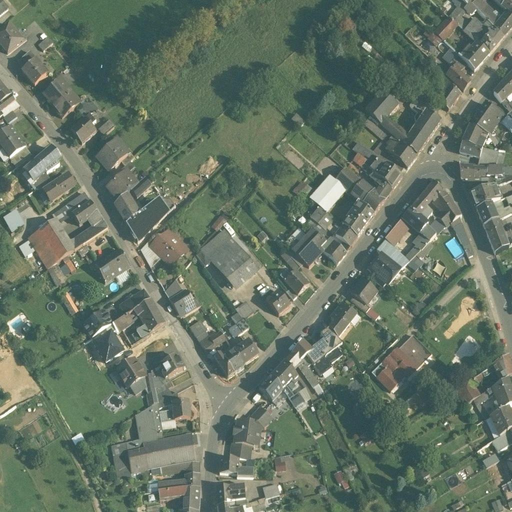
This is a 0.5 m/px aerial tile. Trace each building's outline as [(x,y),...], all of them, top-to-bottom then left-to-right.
[(473,0),(469,5),(476,13),(480,17),(486,11),(476,3),(473,0)] [(511,2),(509,0),(491,0),(501,9),(508,14),(508,15),(511,18),(511,2)] [(458,8),(448,20),(453,24),(464,11),(467,7),(462,3),(458,8)] [(476,13),(469,5),(467,7),(464,11),(469,16),(473,16),(476,13)] [(511,29),(511,18),(508,15),(500,24),(486,10),(486,11),(480,17),(494,31),(504,40),(511,29)] [(453,24),(448,20),(441,27),(450,36),(457,27),(453,24)] [(487,34),(474,22),(464,34),(476,45),(479,48),(490,37),(487,34)] [(16,36),(9,27),(0,35),(0,47),(7,56),(23,44),(16,36)] [(499,41),(489,32),(487,34),(490,37),(479,48),(489,57),(499,45),(497,43),(499,41)] [(20,33),(16,36),(23,44),(26,40),(20,33)] [(47,39),(38,47),(43,53),(52,45),(47,39)] [(476,45),(471,51),(468,49),(464,54),(467,57),(462,62),(467,67),(474,74),(489,57),(479,48),(476,45)] [(29,54),(21,61),(27,69),(33,64),(35,62),(33,60),(34,60),(29,54)] [(457,58),(449,67),(448,66),(442,74),(452,84),(459,75),(467,67),(462,62),(457,58)] [(46,79),(33,64),(27,69),(22,73),(35,89),(46,79)] [(428,72),(421,65),(417,70),(424,76),(428,72)] [(511,74),(500,87),(493,96),(501,105),(501,104),(506,111),(510,107),(511,109),(511,74)] [(469,84),(459,75),(452,84),(463,93),(469,84)] [(436,80),(432,84),(437,89),(443,81),(439,77),(436,80)] [(460,97),(443,81),(437,89),(441,93),(439,96),(443,99),(438,105),(448,113),(460,97)] [(66,90),(61,83),(43,98),(62,121),(81,104),(68,89),(66,90)] [(6,92),(0,85),(0,101),(3,104),(12,98),(6,92)] [(383,94),(365,114),(377,126),(380,128),(387,121),(398,108),(383,94)] [(0,112),(1,114),(15,103),(12,98),(3,104),(0,106),(0,112)] [(409,141),(404,149),(416,159),(440,125),(414,106),(411,111),(417,116),(414,120),(415,124),(420,127),(409,141)] [(485,106),(481,112),(470,128),(479,133),(487,138),(500,121),(495,117),(497,115),(485,106)] [(13,113),(3,120),(7,126),(17,119),(13,113)] [(377,126),(365,114),(358,122),(372,132),(377,126)] [(96,134),(91,128),(96,124),(89,117),(70,134),(82,147),(96,134)] [(295,117),(290,122),(299,130),(304,125),(295,117)] [(511,122),(508,118),(501,125),(511,134),(511,122)] [(409,141),(387,121),(380,128),(393,139),(395,141),(404,149),(409,141)] [(108,122),(98,132),(103,138),(114,129),(108,122)] [(380,128),(377,126),(372,132),(387,145),(393,139),(380,128)] [(11,128),(0,135),(0,142),(4,149),(18,139),(11,128)] [(485,143),(477,138),(479,133),(470,128),(462,145),(481,151),(485,143)] [(18,139),(4,149),(11,159),(10,160),(10,161),(26,150),(18,139)] [(416,159),(404,149),(395,141),(384,153),(401,167),(407,172),(416,159)] [(128,157),(116,144),(97,160),(109,174),(121,164),(128,158),(128,157)] [(372,155),(358,145),(352,153),(358,157),(366,163),(370,157),(372,155)] [(462,145),(459,155),(472,159),(479,160),(479,161),(482,151),(481,151),(462,145)] [(26,150),(10,161),(16,169),(32,158),(26,150)] [(52,151),(27,172),(34,181),(35,182),(45,174),(60,162),(52,151)] [(479,160),(477,170),(495,169),(497,155),(482,151),(479,161),(479,160)] [(378,160),(379,161),(395,174),(401,167),(384,153),(378,160)] [(495,169),(501,169),(501,159),(507,160),(507,154),(497,153),(497,155),(495,169)] [(128,158),(121,164),(125,168),(130,163),(134,160),(130,155),(128,157),(128,158)] [(366,163),(358,157),(353,162),(368,176),(371,173),(364,166),(366,163)] [(395,174),(379,161),(377,163),(370,157),(366,163),(364,166),(371,173),(378,179),(379,181),(392,194),(402,179),(395,174)] [(125,168),(120,172),(124,176),(127,174),(128,175),(135,169),(130,163),(125,168)] [(357,176),(352,170),(350,169),(348,167),(344,171),(345,172),(356,182),(359,184),(361,182),(357,176)] [(475,170),(459,168),(460,181),(465,181),(474,182),(478,182),(478,179),(494,179),(495,169),(477,170),(475,170)] [(501,179),(501,186),(511,183),(511,170),(501,170),(501,169),(495,169),(494,179),(501,179)] [(356,182),(345,172),(335,184),(335,185),(345,193),(350,198),(360,185),(359,184),(356,182)] [(45,174),(35,182),(34,181),(30,184),(35,191),(40,188),(50,181),(45,174)] [(136,188),(126,177),(128,175),(127,174),(124,176),(107,191),(118,204),(127,197),(130,193),(138,187),(138,186),(136,188)] [(53,186),(45,191),(46,192),(52,202),(75,188),(68,177),(53,186)] [(153,184),(148,178),(145,181),(149,187),(153,184)] [(379,181),(378,179),(374,184),(380,191),(381,192),(388,199),(392,194),(379,181)] [(499,187),(501,186),(501,179),(494,179),(478,179),(478,182),(474,182),(465,181),(466,192),(468,196),(470,196),(482,192),(481,187),(496,183),(497,188),(499,187)] [(316,195),(310,202),(319,210),(326,215),(345,193),(335,185),(335,184),(330,180),(316,195)] [(50,181),(40,188),(43,193),(43,194),(46,192),(45,191),(53,186),(50,181)] [(138,187),(130,193),(133,196),(137,201),(151,189),(149,187),(145,181),(138,187)] [(481,187),(482,192),(483,192),(494,188),(497,188),(496,183),(481,187)] [(499,187),(505,201),(511,198),(511,184),(511,183),(501,186),(499,187)] [(373,194),(361,184),(360,185),(350,198),(360,206),(362,208),(373,194)] [(447,198),(433,185),(417,204),(424,210),(431,202),(439,210),(447,198)] [(316,195),(306,187),(300,194),(310,202),(316,195)] [(482,192),(470,196),(476,212),(490,206),(491,206),(500,203),(494,188),(483,192),(482,192)] [(381,192),(380,191),(376,196),(374,194),(373,194),(362,208),(373,218),(384,204),(388,199),(381,192)] [(85,196),(67,207),(72,217),(91,205),(85,196)] [(128,199),(127,197),(114,208),(126,227),(139,217),(128,199)] [(167,197),(157,203),(167,217),(175,208),(167,197)] [(461,219),(447,198),(439,210),(443,215),(438,220),(446,229),(449,226),(453,230),(461,224),(459,220),(461,219)] [(503,209),(493,213),(498,223),(511,215),(511,198),(505,201),(509,209),(504,211),(503,209)] [(139,217),(126,227),(137,246),(167,217),(157,203),(139,217)] [(424,210),(417,204),(410,213),(418,219),(424,224),(431,216),(424,210)] [(88,222),(98,216),(91,205),(72,217),(79,228),(88,222)] [(362,208),(360,206),(343,229),(357,241),(373,218),(362,208)] [(490,206),(476,212),(483,230),(498,223),(493,213),(490,206)] [(58,227),(72,217),(67,207),(52,216),(55,222),(58,227)] [(319,210),(310,221),(317,227),(327,216),(326,215),(319,210)] [(16,211),(4,219),(13,233),(25,225),(16,211)] [(225,213),(210,231),(215,235),(230,218),(225,213)] [(410,213),(402,221),(409,227),(423,239),(430,244),(436,238),(428,230),(426,229),(427,227),(424,224),(418,219),(410,213)] [(108,232),(98,216),(88,222),(93,229),(69,245),(74,252),(108,232)] [(334,222),(327,216),(317,227),(325,233),(331,226),(334,222)] [(437,220),(428,230),(436,238),(445,228),(446,229),(438,220),(438,221),(437,220)] [(402,221),(396,229),(403,235),(409,227),(402,221)] [(58,227),(55,222),(40,231),(59,262),(74,252),(69,245),(58,227)] [(343,229),(334,222),(331,226),(337,231),(338,231),(340,233),(335,239),(349,251),(357,241),(343,229)] [(509,250),(498,223),(483,230),(494,257),(509,250)] [(325,233),(317,227),(312,233),(313,233),(319,240),(325,233)] [(396,229),(385,242),(393,249),(398,245),(396,243),(403,235),(396,229)] [(59,262),(40,231),(28,239),(29,240),(32,245),(36,250),(48,269),(59,262)] [(325,233),(319,240),(326,246),(330,241),(331,241),(334,238),(326,231),(325,233)] [(313,233),(293,255),(304,266),(308,270),(316,261),(314,259),(321,253),(320,252),(326,246),(319,240),(313,233)] [(242,256),(224,234),(220,237),(201,253),(196,259),(204,270),(211,265),(219,275),(242,256)] [(171,241),(166,237),(160,243),(158,243),(152,249),(151,250),(158,257),(161,260),(163,262),(165,260),(171,266),(178,260),(180,260),(184,256),(178,250),(181,247),(173,240),(171,241)] [(423,239),(415,248),(421,253),(421,254),(430,244),(423,239)] [(32,245),(29,240),(18,247),(25,257),(36,250),(32,245)] [(326,246),(320,252),(321,253),(336,267),(346,256),(331,241),(330,241),(326,246)] [(401,272),(409,264),(405,260),(393,249),(385,242),(376,253),(378,254),(381,257),(398,270),(401,272)] [(158,257),(151,250),(152,249),(148,245),(140,252),(151,271),(161,260),(158,257)] [(470,245),(463,248),(468,260),(474,257),(470,245)] [(415,248),(405,260),(409,264),(421,253),(415,248)] [(97,264),(90,252),(85,255),(93,267),(97,264)] [(121,253),(108,261),(117,277),(131,269),(121,253)] [(304,266),(293,255),(289,258),(291,260),(297,267),(300,270),(304,266)] [(242,256),(219,275),(232,290),(246,278),(247,280),(257,273),(242,256)] [(398,270),(381,257),(369,272),(372,275),(386,286),(398,270)] [(297,267),(291,260),(287,264),(292,270),(293,270),(297,267)] [(117,277),(108,261),(95,269),(105,285),(117,277)] [(65,265),(59,268),(65,277),(71,273),(65,265)] [(309,287),(296,273),(290,279),(285,274),(280,279),(284,284),(290,290),(297,298),(309,287)] [(386,286),(372,275),(368,279),(382,291),(386,286)] [(377,294),(362,282),(350,296),(354,298),(366,308),(377,294)] [(183,295),(175,283),(165,295),(170,302),(183,295)] [(297,298),(290,290),(285,294),(293,302),(297,298)] [(69,291),(62,295),(74,314),(80,310),(69,291)] [(143,293),(120,307),(126,317),(136,311),(150,302),(149,301),(144,293),(143,292),(143,293)] [(183,295),(170,302),(180,321),(201,308),(198,303),(192,306),(185,293),(183,295)] [(278,294),(266,304),(278,318),(290,308),(278,294)] [(366,308),(354,298),(350,303),(365,316),(370,311),(366,308)] [(150,302),(136,311),(140,317),(143,323),(157,315),(150,302)] [(253,316),(245,304),(235,312),(238,316),(243,323),(253,316)] [(356,318),(342,306),(331,321),(334,324),(329,330),(337,341),(350,325),(356,318)] [(103,311),(81,325),(90,339),(99,334),(113,325),(109,320),(110,320),(107,316),(103,311)] [(126,317),(124,318),(113,325),(118,335),(134,325),(140,317),(136,311),(126,317)] [(378,317),(370,311),(365,316),(374,322),(378,317)] [(157,315),(143,323),(146,327),(130,337),(135,345),(151,336),(164,327),(157,315)] [(243,323),(238,316),(231,320),(237,327),(242,335),(249,331),(243,323)] [(360,321),(356,318),(350,325),(354,328),(360,321)] [(207,333),(200,323),(189,330),(199,345),(209,339),(205,334),(207,333)] [(113,325),(99,334),(107,347),(114,359),(128,350),(123,341),(118,335),(113,325)] [(329,330),(320,337),(324,342),(324,341),(329,347),(333,345),(338,342),(337,341),(329,330)] [(99,334),(90,339),(98,352),(107,347),(99,334)] [(135,345),(130,337),(123,341),(128,350),(135,345)] [(216,338),(210,342),(211,344),(212,345),(215,349),(221,345),(220,344),(218,341),(216,338)] [(431,357),(412,338),(398,353),(396,351),(371,375),(390,394),(405,380),(406,382),(431,357)] [(209,339),(199,345),(203,350),(208,347),(209,346),(212,345),(211,344),(210,342),(209,339)] [(324,342),(310,352),(312,353),(301,363),(307,369),(312,366),(319,375),(342,358),(333,345),(329,347),(324,341),(324,342)] [(248,343),(233,354),(243,368),(258,357),(248,343)] [(303,344),(285,364),(292,371),(297,366),(299,363),(301,363),(312,353),(310,352),(303,344)] [(243,368),(233,354),(224,361),(223,361),(229,369),(230,369),(235,376),(244,369),(243,368)] [(229,369),(223,361),(224,361),(220,356),(214,361),(227,381),(235,376),(230,369),(229,369)] [(162,384),(169,380),(184,371),(177,358),(155,371),(158,377),(162,384)] [(511,371),(508,358),(492,368),(494,372),(501,385),(508,381),(511,377),(511,371)] [(134,361),(116,372),(127,389),(130,388),(140,382),(145,378),(134,361)] [(307,369),(301,363),(299,363),(297,366),(313,390),(318,387),(313,378),(308,371),(309,371),(307,369)] [(285,364),(271,378),(281,392),(286,387),(291,382),(294,385),(299,381),(293,372),(292,371),(285,364)] [(492,368),(474,380),(476,384),(492,374),(494,372),(492,368)] [(152,376),(145,378),(140,382),(145,390),(148,396),(155,394),(153,380),(152,376)] [(158,377),(153,380),(155,394),(157,406),(162,403),(173,397),(169,390),(173,388),(169,380),(162,384),(158,377)] [(281,392),(271,378),(259,391),(272,404),(277,398),(282,393),(281,392)] [(474,380),(455,392),(465,408),(473,403),(479,399),(473,390),(478,386),(476,384),(474,380)] [(501,385),(492,391),(494,395),(499,407),(501,412),(508,409),(511,407),(511,393),(508,381),(501,385)] [(140,382),(130,388),(135,396),(145,390),(140,382)] [(294,398),(286,387),(281,392),(282,393),(284,395),(288,400),(290,402),(294,410),(304,403),(299,395),(294,398)] [(322,393),(318,387),(313,390),(317,396),(322,393)] [(305,390),(299,395),(304,403),(305,404),(310,401),(305,390)] [(479,399),(473,403),(476,408),(482,405),(492,398),(494,395),(492,391),(479,399)] [(284,395),(282,393),(277,398),(282,403),(285,400),(287,402),(288,400),(284,395)] [(173,397),(162,403),(164,408),(172,407),(172,405),(175,405),(174,396),(173,397)] [(175,405),(172,405),(172,407),(174,423),(190,421),(188,403),(175,405)] [(482,405),(476,408),(484,423),(490,419),(482,405)] [(158,409),(157,406),(137,417),(135,418),(139,442),(111,447),(117,483),(161,477),(160,470),(147,472),(143,446),(141,438),(155,436),(156,444),(164,443),(162,432),(161,425),(158,409)] [(174,423),(172,407),(164,408),(158,409),(161,425),(174,423)] [(511,417),(508,409),(501,412),(498,414),(490,419),(499,439),(510,432),(511,432),(511,431),(511,417)] [(272,420),(261,410),(252,419),(262,429),(272,420)] [(252,419),(251,419),(246,423),(247,424),(247,426),(252,427),(252,430),(260,431),(260,432),(262,429),(252,419)] [(161,425),(162,432),(175,430),(174,423),(161,425)] [(247,426),(238,425),(237,432),(235,432),(234,439),(236,439),(235,446),(250,448),(257,449),(260,432),(260,431),(252,430),(252,427),(247,426)] [(499,439),(489,446),(493,452),(503,446),(511,440),(511,437),(510,432),(499,439)] [(362,438),(366,446),(375,440),(370,433),(362,438)] [(143,446),(156,444),(155,436),(141,438),(143,446)] [(143,446),(147,472),(160,470),(176,468),(195,465),(193,449),(196,448),(195,444),(192,445),(191,439),(164,443),(156,444),(143,446)] [(250,448),(235,446),(233,445),(232,452),(250,454),(250,448)] [(489,446),(477,454),(486,471),(499,463),(493,452),(489,446)] [(273,460),(273,473),(281,473),(281,458),(273,460)] [(238,462),(221,461),(220,476),(237,478),(238,462)] [(176,468),(160,470),(161,477),(177,475),(176,468)] [(418,474),(423,481),(429,476),(424,469),(418,474)] [(336,479),(339,486),(347,482),(344,476),(336,479)] [(199,477),(185,478),(185,484),(178,484),(178,485),(162,486),(157,487),(158,495),(159,495),(180,493),(199,491),(199,477)] [(276,487),(263,490),(266,501),(279,498),(276,487)] [(243,488),(216,491),(217,510),(226,509),(225,504),(245,502),(243,488)] [(199,491),(180,493),(181,502),(179,502),(179,506),(184,506),(183,511),(198,511),(199,508),(199,491)] [(180,493),(159,495),(160,504),(179,502),(181,502),(180,493)] [(496,511),(503,511),(506,511),(501,501),(493,504),(496,511)] [(451,508),(452,511),(455,511),(465,507),(463,502),(451,508)] [(246,507),(247,511),(248,511),(251,511),(251,510),(261,507),(260,503),(246,507)]
